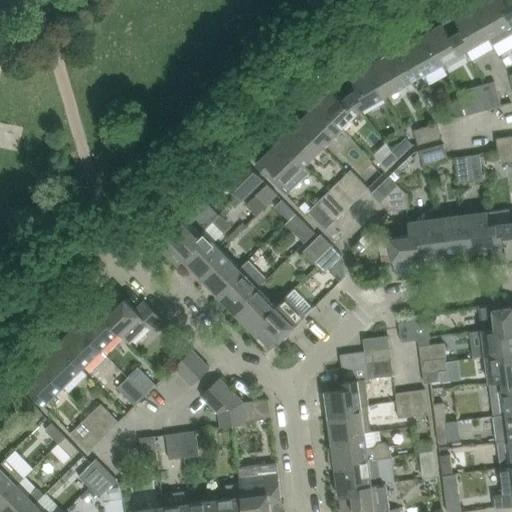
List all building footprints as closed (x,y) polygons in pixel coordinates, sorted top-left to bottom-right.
[(507,0),(485,0),(479,4),(487,18),(481,21),(490,37),(494,44),(511,33),(511,22),(504,8),(510,4),(507,0)] [(463,30),(457,33),(467,51),(490,37),(481,21),(487,18),(479,4),(455,17),(463,30)] [(443,24),(421,37),(428,51),(435,47),(444,63),(467,51),(457,33),(451,37),(443,24)] [(421,37),(397,50),(405,64),(399,68),(408,84),(444,63),(435,47),(428,51),(421,37)] [(397,50),(374,63),(382,77),(376,80),(385,97),(408,84),(399,68),(405,64),(397,50)] [(357,69),(338,79),(362,110),(385,97),(376,80),(382,77),(374,63),(358,72),(357,69)] [(326,96),(313,109),(325,120),(331,115),(343,128),(362,110),(338,79),(323,94),(326,96)] [(495,81),(481,85),(488,110),(502,106),(495,81)] [(481,85),(472,88),(479,113),(488,110),(481,85)] [(479,113),(472,88),(460,91),(462,98),(467,114),(467,116),(479,113)] [(462,98),(449,102),(453,117),(467,114),(462,98)] [(313,109),(294,127),(306,139),(311,134),(324,147),(343,128),(331,115),(325,120),(313,109)] [(439,123),(415,130),(419,144),(443,138),(439,123)] [(294,127),(276,146),(287,157),(293,152),(306,165),(307,164),(308,162),(324,147),(311,134),(306,139),(294,127)] [(511,162),(511,136),(497,139),(501,164),(511,162)] [(407,137),(393,151),(400,157),(413,144),(407,137)] [(445,144),(420,150),(424,165),(448,158),(445,144)] [(287,157),(276,146),(257,164),(287,194),(311,171),(306,165),(293,152),(287,157)] [(393,151),(379,164),(386,171),(400,157),(393,151)] [(480,154),(471,155),(472,156),(475,180),(484,179),(481,155),(480,154)] [(471,155),(456,157),(456,158),(459,182),(475,180),(472,156),(471,155)] [(246,162),(235,172),(253,191),(264,180),(246,162)] [(352,170),(341,180),(359,198),(370,188),(352,170)] [(253,191),(235,172),(224,183),(243,201),(253,191)] [(372,193),(381,203),(400,185),(390,175),(372,193)] [(341,180),(331,191),(348,209),(359,198),(341,180)] [(253,212),(279,198),(271,185),(246,200),(253,212)] [(400,185),(381,203),(389,211),(409,208),(408,193),(400,185)] [(331,191),(320,201),(338,219),(348,209),(331,191)] [(174,233),(160,246),(179,265),(199,246),(194,240),(214,221),(220,215),(202,196),(196,202),(190,208),(170,228),(174,233)] [(296,212),(284,200),(277,207),(289,219),(296,212)] [(338,219),(320,201),(310,211),(327,229),(338,219)] [(306,202),(300,207),(306,213),(312,208),(306,202)] [(489,211),(462,215),(464,229),(471,228),(473,248),(499,245),(497,224),(491,225),(489,211)] [(287,223),(305,241),(315,232),(297,213),(287,223)] [(511,220),(511,222),(497,224),(499,245),(506,244),(508,258),(509,258),(511,257),(511,213),(511,214),(511,220)] [(462,215),(436,218),(438,232),(444,231),(447,252),(473,248),(471,228),(464,229),(462,215)] [(409,222),(411,236),(419,235),(421,255),(422,255),(447,252),(444,231),(438,232),(436,218),(409,222)] [(184,261),(203,280),(218,265),(212,259),(222,250),(215,242),(225,232),(214,221),(194,240),(199,246),(179,265),(179,266),(184,261)] [(304,251),(315,262),(333,245),(322,234),(304,251)] [(411,236),(392,238),(396,272),(423,269),(422,255),(421,255),(419,235),(411,236)] [(333,245),(315,262),(325,273),(331,267),(340,258),(343,255),(333,245)] [(203,280),(221,298),(236,284),(231,278),(240,268),(222,250),(212,259),(218,265),(203,280)] [(343,255),(340,258),(331,267),(343,279),(346,276),(344,262),(343,255)] [(221,298),(240,317),(255,302),(249,297),(259,287),(267,278),(249,260),(240,268),(231,278),(236,284),(221,298)] [(240,317),(258,336),(273,322),(268,316),(278,306),(277,306),(268,297),(259,287),(249,297),(255,302),(240,317)] [(273,322),(258,336),(272,350),(281,340),(306,316),(315,308),(296,288),(287,296),(277,306),(278,306),(268,316),(273,322)] [(115,289),(102,302),(112,312),(113,313),(107,319),(120,331),(119,332),(130,343),(135,338),(149,324),(156,331),(166,322),(145,301),(136,310),(126,299),(125,299),(115,289)] [(101,301),(82,320),(93,331),(87,336),(101,350),(119,332),(120,331),(107,319),(113,313),(112,312),(102,302),(101,301)] [(480,307),(483,330),(497,328),(498,336),(511,333),(511,306),(502,308),(502,304),(480,307)] [(427,313),(413,315),(416,340),(430,338),(427,313)] [(416,340),(413,315),(399,317),(402,342),(416,340)] [(82,320),(63,338),(74,349),(69,354),(82,368),(101,350),(87,336),(93,331),(82,320)] [(483,330),(487,356),(501,354),(502,362),(511,360),(511,333),(498,336),(497,328),(483,330)] [(364,339),(366,351),(366,352),(391,349),(389,336),(364,339)] [(63,338),(45,357),(55,368),(50,373),(64,387),(82,368),(69,354),(74,349),(63,338)] [(445,343),(420,346),(422,360),(447,357),(445,343)] [(366,352),(368,364),(368,366),(393,362),(391,349),(366,352)] [(174,368),(183,377),(201,359),(192,350),(174,368)] [(341,355),(343,367),(368,364),(366,352),(366,351),(341,355)] [(490,383),(504,381),(505,387),(511,386),(511,360),(502,362),(501,354),(487,356),(490,383)] [(55,368),(45,357),(33,368),(25,360),(12,373),(44,406),(64,387),(50,373),(55,368)] [(447,357),(422,360),(424,373),(440,371),(449,370),(447,357)] [(201,359),(183,377),(193,386),(210,368),(201,359)] [(368,366),(370,379),(395,376),(393,362),(368,366)] [(346,389),(326,391),(330,418),(349,416),(349,408),(363,406),(369,406),(370,405),(368,395),(366,379),(370,379),(368,366),(368,364),(343,367),(346,389)] [(139,367),(128,378),(146,396),(157,385),(139,367)] [(440,371),(424,373),(425,383),(431,382),(441,380),(440,371)] [(146,396),(128,378),(117,388),(135,406),(146,396)] [(202,396),(220,414),(232,409),(245,407),(244,403),(220,378),(202,396)] [(16,385),(9,391),(23,406),(29,399),(16,385)] [(426,389),(411,391),(415,416),(430,414),(426,389)] [(415,416),(411,391),(396,393),(400,418),(415,416)] [(29,399),(23,406),(36,419),(43,413),(29,399)] [(266,400),(244,403),(245,407),(247,421),(266,419),(271,418),(269,399),(266,400)] [(444,402),(434,404),(437,423),(446,422),(446,421),(444,402)] [(102,404),(92,414),(109,432),(119,422),(102,404)] [(349,416),(330,418),(333,443),(333,444),(353,442),(352,434),(366,432),(372,431),(369,406),(363,406),(349,408),(349,416)] [(232,409),(220,414),(222,427),(247,424),(246,420),(245,407),(232,409)] [(497,415),(494,415),(498,442),(499,442),(500,441),(511,440),(511,439),(511,412),(508,413),(497,415)] [(92,414),(82,424),(99,442),(109,432),(92,414)] [(437,423),(439,442),(449,441),(446,422),(437,423)] [(53,423),(46,430),(60,443),(66,437),(53,423)] [(99,442),(82,424),(72,434),(89,452),(99,442)] [(218,428),(208,429),(210,445),(220,443),(218,428)] [(197,431),(182,432),(185,458),(200,456),(197,431)] [(185,458),(182,432),(167,434),(171,460),(185,458)] [(330,449),(330,452),(330,455),(330,458),(331,461),(335,461),(337,470),(356,468),(355,460),(378,457),(392,456),(390,445),(385,441),(379,442),(375,447),(369,448),(366,432),(352,434),(353,442),(333,444),(333,443),(331,444),(330,446),(330,449)] [(140,438),(143,463),(159,461),(156,436),(140,438)] [(66,437),(60,443),(74,457),(80,451),(66,437)] [(500,441),(499,442),(502,467),(511,466),(511,439),(511,440),(500,441)] [(434,450),(420,452),(423,478),(437,476),(436,464),(434,450)] [(451,454),(441,456),(444,475),(453,474),(451,454)] [(0,511),(13,499),(8,494),(19,484),(26,476),(8,457),(0,465),(0,464),(0,511)] [(356,468),(337,470),(340,497),(341,497),(354,495),(360,494),(359,486),(373,484),(382,483),(378,457),(355,460),(356,468)] [(80,476),(91,487),(108,469),(98,458),(80,476)] [(265,464),(240,467),(242,481),(244,496),(246,511),(278,511),(277,501),(283,500),(279,464),(266,466),(265,464)] [(511,466),(502,467),(501,467),(505,494),(496,495),(497,507),(511,505),(511,466)] [(108,469),(91,487),(101,498),(119,480),(108,469)] [(227,498),(217,500),(218,511),(246,511),(244,496),(242,481),(225,483),(227,498)] [(354,495),(341,497),(343,511),(371,511),(401,511),(401,508),(391,509),(387,482),(382,483),(373,484),(359,486),(360,494),(354,495)] [(0,511),(27,511),(37,502),(45,495),(38,488),(31,496),(19,484),(8,494),(13,499),(0,511)] [(460,496),(447,497),(448,511),(458,511),(462,511),(460,496)] [(218,511),(217,500),(191,503),(192,511),(218,511)] [(46,511),(37,502),(27,511),(46,511)] [(192,511),(191,503),(164,506),(164,511),(192,511)]
